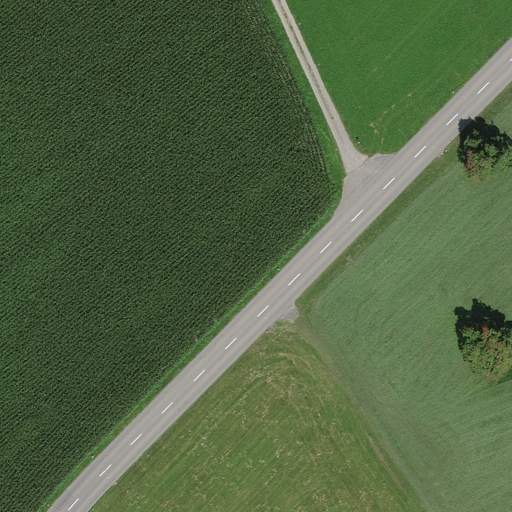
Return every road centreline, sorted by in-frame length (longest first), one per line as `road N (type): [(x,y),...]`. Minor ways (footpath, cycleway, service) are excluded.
road 1 (tertiary): [(68,511),(511,60)]
road 2 (track): [(370,203),(278,0)]
